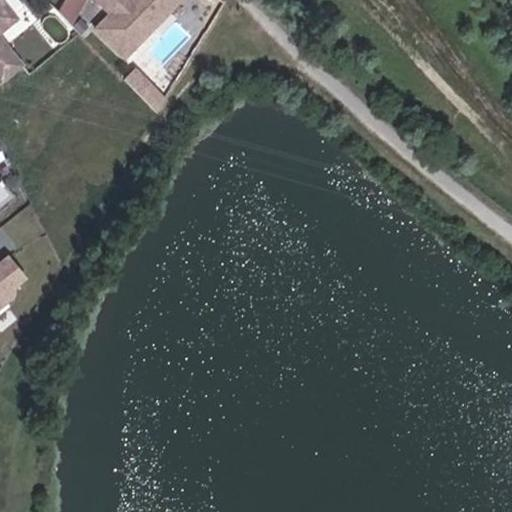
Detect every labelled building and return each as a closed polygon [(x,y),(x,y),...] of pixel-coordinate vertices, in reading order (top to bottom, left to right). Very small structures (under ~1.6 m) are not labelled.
[(0,35),(19,20),(2,0),(0,0),(0,77),(5,83),(25,66),(0,37),(0,35)] [(63,0),(58,10),(71,24),(84,0),(63,0)] [(95,26),(124,54),(176,0),(98,0),(110,11),(95,26)] [(161,97),(132,68),(122,77),(154,110),(161,97)] [(0,179),(0,200),(10,192),(0,179)] [(21,281),(5,257),(0,259),(0,303),(8,298),(9,288),(21,281)]
